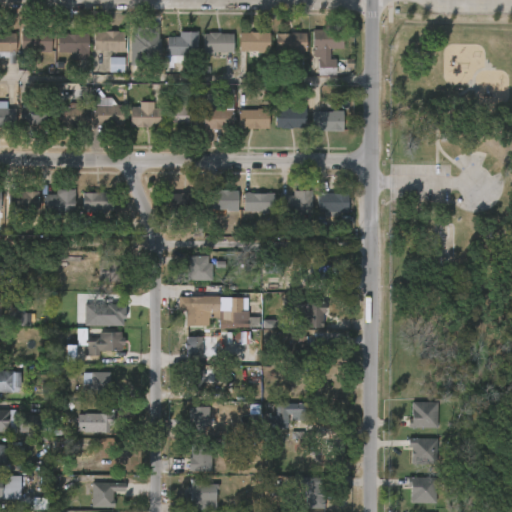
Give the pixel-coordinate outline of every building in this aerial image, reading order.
[(352,31),(351,50),(312,49),(313,30),(352,31)] [(33,50),(17,50),(17,31),(49,31),(48,51),(33,50)] [(115,31),(122,32),(122,52),(91,50),(91,31),(115,31)] [(195,32),(194,56),(181,55),(181,63),(171,62),(171,56),(163,56),(164,37),(176,37),(177,31),(195,32)] [(270,33),(270,51),(258,51),(258,58),(246,57),(246,69),(239,68),(240,33),(250,33),(250,32),(270,33)] [(13,49),(13,63),(5,63),(5,57),(0,57),(0,33),(12,33),(13,49)] [(220,33),(220,34),(234,35),(234,53),(214,52),(214,55),(203,54),(204,34),(220,33)] [(297,52),(276,51),(276,33),(307,34),(307,52),(297,52)] [(88,51),(88,52),(75,51),(75,58),(71,57),(71,53),(57,52),(58,34),(88,35),(88,51)] [(147,53),(127,52),(127,34),(158,34),(158,53),(147,53)] [(108,72),(123,73),(123,58),(108,58),(108,72)] [(73,126),(57,126),(57,107),(79,107),(79,96),(87,96),(87,127),(73,126)] [(100,97),(109,98),(115,106),(123,106),(123,127),(93,126),(93,97),(100,97)] [(307,109),(306,128),(275,128),(276,108),(299,110),(299,97),(306,98),(306,109),(307,109)] [(39,100),(39,106),(51,106),(51,125),(20,125),(20,106),(28,106),(28,100),(39,100)] [(217,130),(202,130),(203,109),(213,109),(213,104),(226,104),(226,100),(234,100),(233,130),(217,130)] [(0,101),(7,102),(6,109),(15,109),(15,128),(0,128),(0,101)] [(186,101),(186,107),(197,107),(197,127),(166,128),(166,107),(174,107),(173,101),(186,101)] [(142,107),(142,109),(161,109),(161,128),(130,127),(130,107),(142,107)] [(250,129),(238,129),(238,110),(269,109),(269,129),(250,129)] [(324,131),(313,131),(313,112),(344,111),(343,131),(324,131)] [(73,190),(72,214),(56,214),(56,220),(42,220),(42,214),(40,214),(41,194),(53,195),(53,189),(73,190)] [(229,190),(235,190),(235,211),(205,209),(205,191),(229,190)] [(309,214),(278,215),(278,196),(291,196),(291,190),(309,190),(309,214)] [(36,192),(36,210),(5,209),(5,191),(36,192)] [(91,212),(80,212),(80,192),(110,192),(110,210),(91,212)] [(194,194),(194,214),(166,212),(167,193),(194,194)] [(271,212),(240,211),(241,193),(271,193),(271,212)] [(345,213),(314,212),(314,193),(345,193),(345,213)] [(288,252),(287,260),(292,260),(292,268),(283,268),(283,274),(264,274),(265,253),(281,254),(281,252),(288,252)] [(213,262),(212,280),(188,280),(188,273),(186,273),(188,255),(208,255),(208,262),(213,262)] [(99,281),(98,259),(122,259),(122,281),(99,281)] [(220,296),(219,318),(226,318),(226,309),(238,309),(238,328),(219,328),(219,326),(185,325),(185,291),(194,291),(194,296),(220,296)] [(298,300),(299,304),(322,304),(322,302),(326,302),(326,312),(324,312),(324,326),(305,326),(305,324),(293,324),(293,312),(290,312),(290,300),(298,300)] [(123,327),(124,303),(84,303),(83,326),(123,327)] [(24,307),(24,311),(30,313),(30,326),(9,325),(9,306),(24,307)] [(100,355),(86,355),(85,335),(100,335),(99,332),(122,331),(122,350),(100,350),(100,355)] [(308,345),(308,359),(298,359),(298,366),(290,366),(290,359),(283,359),(284,344),(289,344),(289,335),(307,336),(307,343),(308,343),(308,345)] [(209,345),(209,360),(199,359),(199,357),(184,357),(184,349),(181,349),(181,343),(184,343),(184,336),(214,336),(214,345),(209,345)] [(67,347),(67,350),(76,350),(76,360),(53,361),(53,345),(67,345),(67,347)] [(200,375),(200,389),(184,389),(185,380),(182,380),(182,375),(185,375),(185,368),(212,367),(212,375),(200,375)] [(0,371),(18,372),(18,387),(16,387),(16,392),(0,391),(0,371)] [(111,377),(111,383),(115,383),(115,392),(91,392),(91,371),(111,371),(111,377)] [(306,403),(305,421),(291,421),(292,414),(289,414),(289,423),(276,423),(276,418),(271,418),(271,403),(277,403),(277,401),(306,403)] [(440,402),(439,428),(409,427),(409,418),(413,418),(413,401),(440,402)] [(200,424),(200,434),(185,434),(185,426),(183,426),(183,419),(185,419),(185,408),(205,408),(205,423),(200,424)] [(12,432),(0,432),(0,409),(12,409),(12,432)] [(115,413),(115,425),(110,425),(110,432),(77,431),(77,414),(85,414),(85,412),(115,413)] [(40,432),(13,432),(14,415),(40,416),(40,432)] [(50,437),(49,424),(34,424),(33,422),(19,423),(19,438),(50,437)] [(439,438),(439,464),(413,463),(413,447),(409,447),(409,437),(439,438)] [(10,460),(10,473),(0,472),(0,443),(11,444),(10,460)] [(210,471),(187,471),(187,456),(189,456),(188,444),(209,444),(210,471)] [(0,499),(19,499),(19,477),(0,477),(0,499)] [(439,477),(439,503),(412,502),(412,486),(409,486),(409,477),(439,477)] [(199,479),(199,484),(216,484),(216,490),(215,490),(216,511),(192,511),(192,501),(189,501),(189,494),(186,494),(186,487),(190,487),(190,479),(199,479)] [(113,494),(113,499),(115,499),(115,507),(92,507),(92,482),(125,483),(125,491),(113,491),(113,494)] [(322,509),(303,509),(303,485),(322,485),(322,509)]
